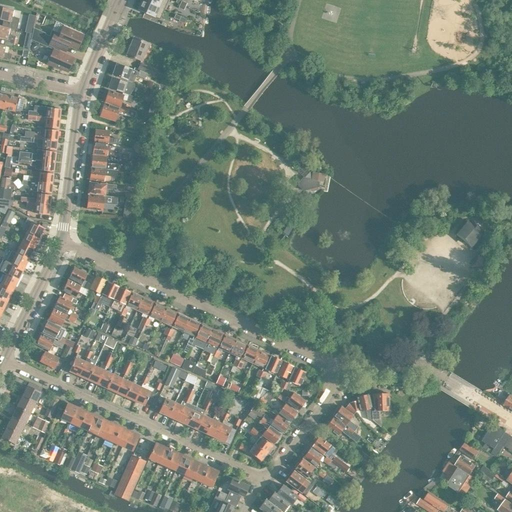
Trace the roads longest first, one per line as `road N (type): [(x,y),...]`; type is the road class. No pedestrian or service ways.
road 1 (residential): [(62,240),(338,365)]
road 2 (residential): [(264,478),(2,361)]
road 3 (residential): [(62,240),(80,92)]
road 4 (residential): [(264,478),(333,385),(338,365)]
road 5 (residential): [(2,361),(62,240)]
